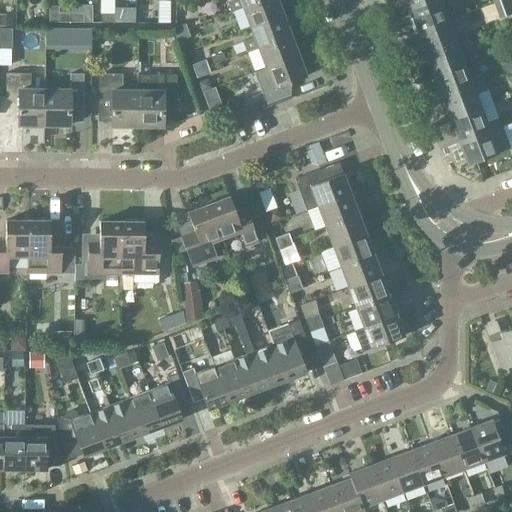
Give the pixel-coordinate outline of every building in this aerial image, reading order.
[(230,12),(242,7),(260,0),(230,0),(226,1),(230,12)] [(250,27),(283,15),(276,0),(260,0),(242,7),(250,27)] [(404,0),(408,9),(432,0),(404,0)] [(417,31),(447,20),(442,6),(454,1),(453,0),(432,0),(408,9),(417,31)] [(499,0),(493,3),(499,18),(511,13),(506,0),(499,0)] [(70,13),(57,13),(57,6),(49,6),(49,22),(70,22),(70,13)] [(70,13),(70,22),(83,22),(83,13),(70,13)] [(113,22),(113,13),(101,13),(101,22),(113,22)] [(113,22),(126,22),(126,13),(113,13),(113,22)] [(246,52),(257,48),(290,35),(283,15),(250,27),(253,37),(242,42),(246,52)] [(425,53),(467,37),(464,29),(453,34),(447,20),(417,31),(425,53)] [(174,35),(187,30),(185,23),(171,28),(174,35)] [(187,30),(174,35),(176,41),(189,37),(187,30)] [(254,72),(298,55),(290,35),(257,48),(265,68),(253,72),(254,72)] [(433,75),(464,64),(459,50),(470,45),(467,37),(425,53),(433,75)] [(0,50),(0,69),(13,70),(14,51),(0,50)] [(254,72),(261,92),(265,103),(290,94),(286,83),(306,76),(298,55),(254,72)] [(194,71),(207,66),(205,59),(191,64),(194,71)] [(511,62),(498,68),(503,80),(511,76),(511,62)] [(441,97),(484,82),(481,74),(469,78),(464,64),(433,75),(441,97)] [(194,71),(196,78),(210,73),(207,66),(194,71)] [(43,125),(44,89),(29,89),(30,73),(5,73),(5,98),(17,98),(17,124),(43,125)] [(44,89),(43,125),(69,125),(70,98),(82,98),(83,74),(69,73),(69,90),(44,89)] [(137,90),(136,90),(121,90),(121,74),(98,74),(98,99),(111,99),(110,125),(136,126),(137,90)] [(137,90),(136,126),(163,126),(163,99),(175,99),(176,75),(163,74),(163,76),(136,75),(136,90),(137,90)] [(450,120),(481,108),(475,94),(487,90),(484,82),(441,97),(450,120)] [(458,142),(500,126),(497,118),(486,122),(481,108),(450,120),(458,142)] [(500,126),(458,142),(466,164),(497,153),(509,148),(503,134),(500,126)] [(114,132),(115,153),(126,152),(126,132),(114,132)] [(306,210),(317,206),(350,193),(342,173),(323,180),(319,169),(294,179),(306,210)] [(267,191),(255,195),(262,215),(274,211),(267,191)] [(325,226),(358,214),(350,193),(317,206),(325,226)] [(208,204),(220,238),(238,231),(244,247),(258,241),(247,212),(236,216),(229,196),(208,204)] [(210,242),(220,238),(208,204),(187,212),(194,232),(180,237),(191,265),(215,256),(210,242)] [(332,246),(365,234),(358,214),(325,226),(332,246)] [(27,256),(27,220),(5,220),(4,241),(0,241),(0,272),(7,272),(8,256),(26,256),(27,256)] [(26,273),(60,273),(61,242),(49,242),(49,220),(27,220),(27,256),(26,256),(26,273)] [(121,272),(121,221),(99,221),(98,242),(87,242),(87,273),(101,273),(101,272),(121,272)] [(121,221),(121,272),(158,273),(158,243),(143,243),(143,221),(121,221)] [(276,244),(290,239),(288,233),(274,238),(276,244)] [(340,267),(373,254),(365,234),(332,246),(340,267)] [(276,244),(279,251),(292,246),(290,239),(276,244)] [(278,254),(285,270),(298,265),(291,249),(278,254)] [(347,287),(380,274),(373,254),(340,267),(347,287)] [(355,307),(388,295),(380,274),(347,287),(355,307)] [(286,287),(300,282),(297,275),(284,280),(286,287)] [(300,282),(286,287),(289,293),(302,288),(300,282)] [(363,327),(396,315),(388,295),(355,307),(363,327)] [(255,297),(248,300),(252,312),(259,309),(255,297)] [(306,325),(320,320),(317,314),(304,319),(306,325)] [(225,315),(218,318),(222,329),(229,327),(225,315)] [(361,351),(370,348),(403,336),(396,315),(363,327),(354,331),(361,351)] [(216,332),(222,329),(218,318),(211,320),(216,332)] [(299,354),(309,349),(298,319),(287,323),(292,337),(272,344),(286,380),(305,372),(299,354)] [(306,325),(309,332),(322,327),(320,320),(306,325)] [(500,369),(511,364),(511,327),(500,332),(502,338),(490,342),(500,369)] [(266,387),(252,351),(248,340),(241,342),(245,354),(233,359),(247,394),(266,387)] [(314,345),(321,364),(335,359),(328,340),(314,345)] [(266,387),(286,380),(272,344),(252,351),(266,387)] [(137,361),(132,350),(114,357),(118,368),(137,361)] [(192,368),(190,368),(185,353),(175,357),(189,394),(200,390),(207,409),(227,402),(214,366),(194,373),(192,368)] [(103,369),(100,362),(98,358),(92,360),(96,372),(103,369)] [(233,359),(214,366),(227,402),(247,394),(233,359)] [(90,374),(96,372),(92,360),(85,363),(90,374)] [(167,383),(148,391),(161,426),(181,419),(174,400),(185,396),(176,374),(165,378),(167,383)] [(141,434),(161,426),(148,391),(128,398),(141,434)] [(122,441),(141,434),(128,398),(109,405),(122,441)] [(103,448),(122,441),(109,405),(89,412),(103,448)] [(71,413),(57,418),(60,443),(76,437),(83,456),(103,448),(89,412),(76,417),(75,415),(71,413)] [(508,443),(499,419),(492,422),(491,419),(470,427),(483,461),(503,453),(501,445),(508,443)] [(23,424),(10,424),(2,424),(1,469),(23,469),(23,424)] [(50,429),(44,429),(44,425),(23,424),(23,469),(45,469),(46,437),(50,437),(50,429)] [(462,468),(483,461),(470,427),(450,435),(462,468)] [(442,476),(462,468),(450,435),(429,442),(442,476)] [(422,484),(442,476),(429,442),(409,450),(422,484)] [(402,491),(422,484),(409,450),(389,458),(402,491)] [(381,499),(402,491),(389,458),(369,465),(381,499)] [(362,506),(381,499),(369,465),(348,473),(350,477),(361,506),(362,506)] [(359,511),(364,511),(362,506),(361,506),(350,477),(330,485),(340,511),(359,511)] [(317,511),(340,511),(330,485),(310,492),(317,511)] [(497,498),(504,495),(501,486),(493,489),(497,498)] [(294,511),(317,511),(310,492),(290,500),(294,511)] [(476,506),(484,503),(480,493),(473,496),(476,506)] [(469,509),(476,506),(473,496),(465,499),(469,509)] [(271,511),(294,511),(290,500),(269,507),(271,511)]
